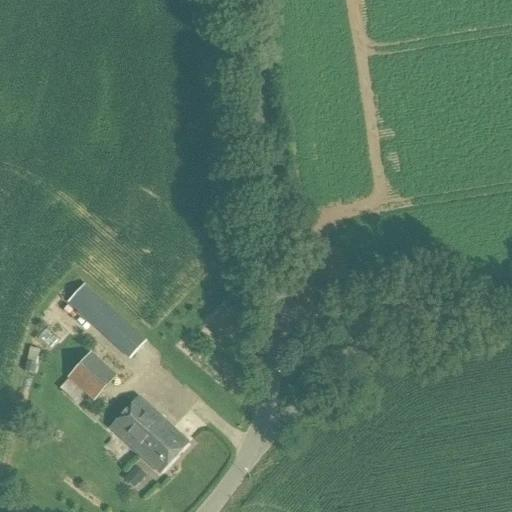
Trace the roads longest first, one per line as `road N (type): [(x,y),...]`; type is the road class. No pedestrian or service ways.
road 1 (unclassified): [(279,301),(242,0)]
road 2 (unclassified): [(257,449),(379,334)]
road 3 (unclassified): [(257,449),(275,379),(279,301)]
road 4 (unclassified): [(379,334),(511,300)]
